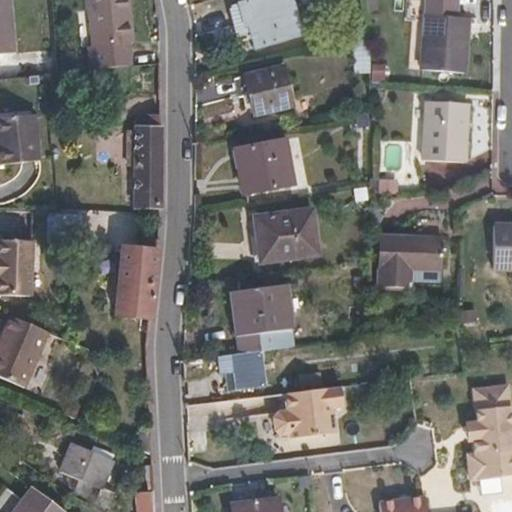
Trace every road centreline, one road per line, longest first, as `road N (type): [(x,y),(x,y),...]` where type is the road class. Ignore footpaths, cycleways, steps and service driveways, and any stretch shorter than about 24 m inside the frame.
road 1 (residential): [(173,481),(168,351),(179,221),(172,0)]
road 2 (unclassified): [(173,481),(420,450)]
